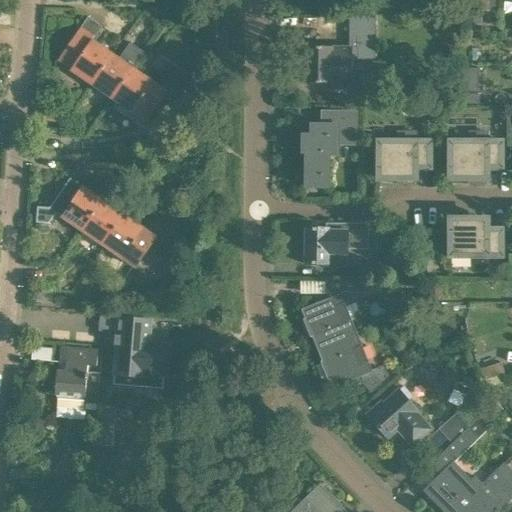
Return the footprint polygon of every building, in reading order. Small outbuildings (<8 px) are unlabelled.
[(157,0),(152,9),(167,17),(172,8),(159,0),(157,0)] [(442,8),(441,26),(458,26),(458,8),(442,8)] [(329,83),(329,88),(352,88),(352,58),(375,58),(375,47),(375,15),(349,15),(349,47),(305,47),(305,69),(302,68),(302,78),(305,78),(305,83),(329,83)] [(70,70),(92,85),(112,55),(91,40),(101,26),(88,17),(58,60),(71,69),(70,70)] [(112,55),(92,85),(112,99),(133,69),(144,53),(131,44),(120,60),(112,55)] [(133,69),(112,99),(146,122),(166,91),(133,69)] [(464,94),(476,95),(477,70),(465,70),(464,94)] [(463,106),(474,106),(474,96),(463,96),(463,106)] [(45,110),(44,118),(60,120),(61,112),(45,110)] [(303,135),(303,152),(307,153),(306,187),(327,187),(328,153),(337,153),(337,141),(352,141),(352,129),(355,129),(355,112),(323,112),(323,125),(312,124),(312,135),(303,135)] [(378,141),(378,179),(400,179),(400,175),(416,175),(416,168),(430,168),(430,141),(416,141),(416,132),(397,132),(397,141),(378,141)] [(450,141),(450,179),(471,179),(471,175),(485,175),(485,168),(501,168),(501,141),(489,141),(489,133),(470,132),(470,141),(450,141)] [(197,167),(184,165),(182,178),(195,180),(197,167)] [(37,206),(36,223),(48,223),(56,213),(83,231),(118,181),(111,176),(100,192),(93,193),(70,178),(50,207),(37,206)] [(118,181),(83,231),(104,246),(125,215),(116,210),(131,189),(118,181)] [(125,215),(104,246),(136,267),(156,237),(125,215)] [(450,219),(450,256),(501,256),(501,229),(487,229),(487,222),(471,222),(471,218),(450,219)] [(305,228),(304,264),(328,264),(328,249),(368,249),(368,248),(375,248),(376,227),(368,227),(368,224),(326,223),(326,228),(305,228)] [(426,275),(426,260),(415,260),(415,275),(426,275)] [(329,299),(302,310),(318,348),(356,332),(345,307),(356,303),(352,293),(353,293),(384,293),(384,282),(366,283),(366,279),(325,279),(325,292),(326,292),(329,299)] [(438,298),(441,295),(441,288),(437,285),(433,285),(430,289),(430,296),(433,299),(438,298)] [(115,383),(137,385),(138,376),(145,376),(145,374),(163,376),(165,346),(147,345),(149,320),(120,318),(119,333),(115,374),(115,383)] [(356,332),(318,348),(334,386),(360,376),(363,382),(362,383),(371,392),(389,374),(380,367),(371,370),(356,332)] [(55,394),(58,394),(57,407),(83,409),(84,402),(98,403),(100,371),(87,370),(89,349),(59,347),(56,384),(53,387),(56,390),(55,394)] [(481,369),(484,378),(502,373),(499,363),(481,369)] [(367,415),(388,438),(400,426),(415,443),(431,429),(417,413),(419,411),(398,390),(383,403),(382,401),(367,415)] [(441,429),(453,441),(471,422),(460,411),(441,429)] [(26,417),(24,422),(27,427),(35,430),(40,428),(42,423),(40,418),(32,414),(26,417)] [(477,420),(435,461),(435,460),(431,464),(440,474),(424,490),(445,511),(462,511),(483,492),(479,488),(451,461),(485,428),(477,420)] [(25,447),(16,446),(15,466),(26,467),(27,461),(24,461),(25,447)] [(483,492),(462,511),(487,511),(494,506),(498,510),(511,496),(511,454),(479,488),(483,492)] [(295,501),(289,506),(289,510),(291,511),(344,511),(339,506),(340,505),(331,496),(330,497),(319,486),(300,504),(298,501),(295,501)]
